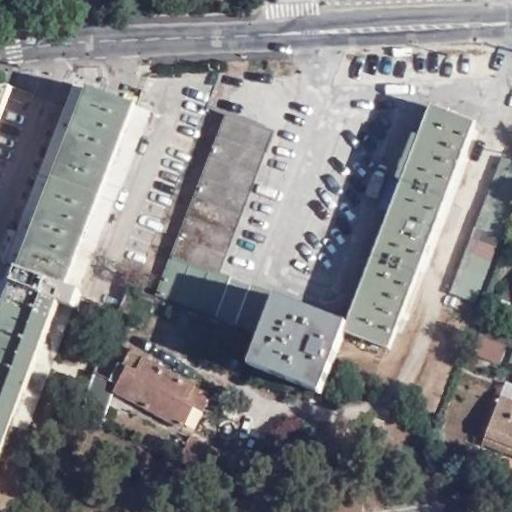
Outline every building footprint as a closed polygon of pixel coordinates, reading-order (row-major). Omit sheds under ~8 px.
[(0,128),(17,81),(0,83),(0,128)] [(0,455),(136,103),(89,86),(0,316),(0,455)] [(346,322),(344,328),(389,345),(474,127),(430,109),(346,322)] [(262,125),(225,112),(156,292),(232,320),(245,284),(207,268),(262,125)] [(511,156),(503,153),(450,289),(473,300),(511,196),(511,156)] [(245,284),(232,320),(261,332),(275,295),(245,284)] [(249,364),(275,373),(301,306),(275,295),(261,332),(249,364)] [(346,322),(301,306),(275,373),(319,390),(326,376),(344,328),(346,322)] [(477,335),(480,336),(487,319),(481,316),(474,334),(477,335)] [(511,325),(487,316),(487,319),(480,336),(503,344),(506,345),(511,325)] [(480,336),(477,335),(470,354),(495,363),(503,344),(480,336)] [(186,400),(195,386),(146,361),(129,352),(121,364),(117,362),(107,379),(111,381),(117,383),(115,389),(182,427),(194,405),(186,400)] [(96,421),(111,381),(107,379),(96,372),(75,412),(96,421)] [(211,394),(195,386),(186,400),(194,405),(203,409),(211,394)] [(511,405),(509,405),(494,454),(511,458),(511,405)] [(188,435),(177,459),(199,468),(210,445),(188,435)]
